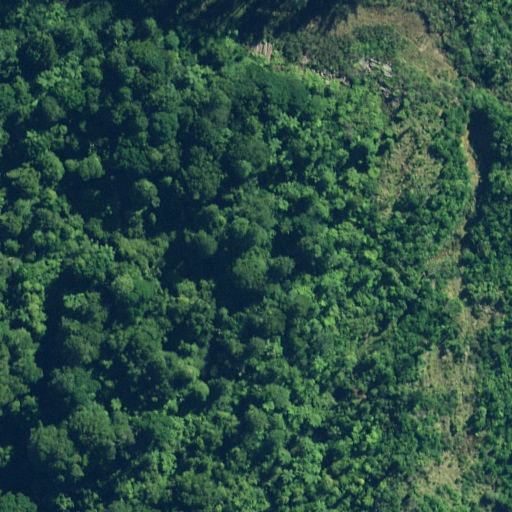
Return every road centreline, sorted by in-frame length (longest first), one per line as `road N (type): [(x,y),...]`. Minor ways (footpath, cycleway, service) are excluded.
road 1 (track): [(72,0),(201,20),(309,15),(370,0)]
road 2 (track): [(398,0),(429,58),(511,170)]
